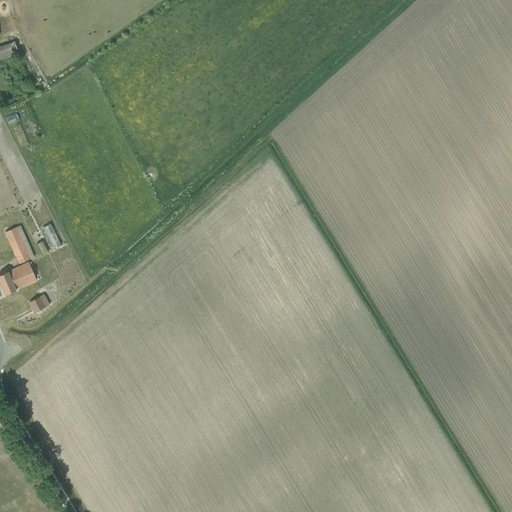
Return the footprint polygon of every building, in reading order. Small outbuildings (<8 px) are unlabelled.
[(0,47),(0,59),(18,53),(15,43),(0,47)] [(16,112),(6,116),(10,126),(12,125),(21,148),(29,144),(16,112)] [(50,224),(43,227),(54,249),(61,245),(50,224)] [(16,227),(5,232),(19,263),(30,259),(16,227)] [(42,241),(36,244),(42,255),(47,252),(42,241)] [(0,274),(0,283),(5,295),(37,281),(29,262),(0,274)] [(29,302),(34,313),(49,305),(43,294),(29,302)]
